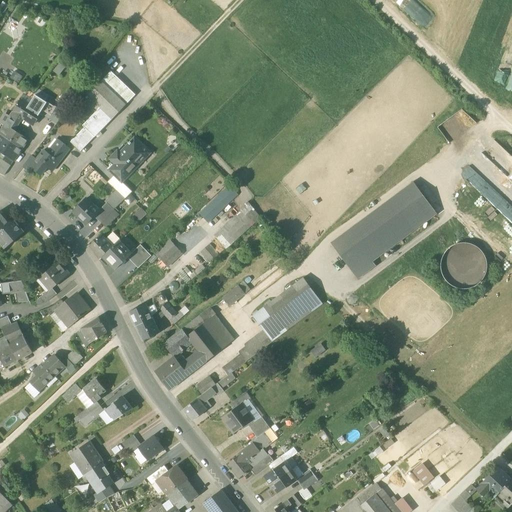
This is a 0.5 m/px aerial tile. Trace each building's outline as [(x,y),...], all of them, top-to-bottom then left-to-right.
[(505,78),(511,60),(511,32),(500,64),(501,65),(497,75),(505,78)] [(14,71),(11,78),(20,82),(23,74),(14,71)] [(135,95),(110,71),(101,81),(126,105),(135,95)] [(126,105),(101,81),(81,102),(94,114),(83,126),(85,128),(71,142),(81,151),(83,148),(84,149),(112,120),(126,105)] [(28,105),(21,100),(19,104),(18,104),(17,105),(18,106),(11,117),(19,122),(22,118),(33,125),(41,114),(41,113),(40,113),(42,110),(47,103),(35,95),(28,105)] [(47,103),(42,110),(40,113),(41,113),(41,114),(49,119),(57,108),(48,102),(47,103)] [(57,108),(49,119),(56,124),(65,113),(57,108)] [(28,139),(14,130),(19,122),(11,117),(9,119),(4,116),(0,121),(0,122),(5,126),(0,133),(0,134),(1,136),(2,135),(22,149),(28,139)] [(22,149),(2,135),(1,136),(0,137),(0,152),(14,161),(22,149)] [(143,146),(135,138),(130,142),(128,143),(129,144),(120,153),(118,150),(110,159),(115,164),(109,170),(114,175),(121,182),(122,182),(135,168),(147,157),(140,150),(143,146)] [(70,149),(58,140),(53,146),(65,155),(70,149)] [(492,187),(484,195),(511,222),(511,155),(498,142),(486,154),(480,149),(467,163),(492,187)] [(65,155),(53,146),(48,153),(59,162),(65,155)] [(48,153),(44,150),(37,159),(30,167),(32,168),(41,175),(49,165),(54,169),(59,162),(48,153)] [(32,155),(23,167),(29,172),(32,168),(30,167),(37,159),(32,155)] [(0,173),(4,176),(11,166),(1,159),(0,160),(0,173)] [(132,192),(122,182),(121,182),(114,175),(107,182),(125,199),(132,192)] [(199,215),(208,223),(237,195),(228,186),(199,215)] [(435,214),(418,190),(337,248),(359,277),(375,265),(372,261),(435,214)] [(92,206),(84,199),(72,211),(80,218),(86,224),(94,217),(96,214),(96,213),(90,207),(92,206)] [(107,202),(96,213),(96,214),(94,217),(100,223),(114,210),(107,202)] [(227,249),(260,218),(248,205),(214,236),(227,249)] [(139,220),(147,213),(141,208),(134,215),(139,220)] [(0,210),(0,233),(11,224),(0,210)] [(120,216),(114,210),(100,223),(106,229),(120,216)] [(11,224),(0,233),(0,241),(6,248),(24,233),(14,221),(11,224)] [(105,240),(100,235),(90,245),(96,252),(95,253),(101,259),(112,248),(119,241),(120,240),(113,233),(105,240)] [(112,248),(101,259),(107,265),(109,263),(116,270),(128,258),(132,255),(119,241),(112,248)] [(473,287),(479,283),(483,278),(486,272),(487,265),(486,259),(483,252),(478,247),(472,244),(466,242),(459,242),(453,244),(447,248),(443,253),(440,259),(439,266),(440,272),(443,279),(447,284),(453,287),(460,289),(466,289),(473,287)] [(200,251),(207,262),(219,254),(211,243),(200,251)] [(175,245),(160,259),(168,266),(182,253),(175,245)] [(132,255),(128,258),(138,268),(151,257),(141,246),(132,255)] [(59,261),(42,276),(52,287),(69,274),(59,261)] [(185,280),(193,274),(187,267),(180,272),(185,280)] [(304,279),(269,304),(288,330),(323,304),(304,279)] [(30,302),(22,281),(1,283),(2,293),(17,291),(19,303),(30,302)] [(243,283),(223,298),(230,306),(250,291),(243,283)] [(55,295),(50,289),(34,302),(37,306),(47,302),(55,295)] [(90,309),(77,293),(63,305),(55,311),(56,311),(69,328),(77,321),(76,320),(90,309)] [(161,293),(153,297),(153,305),(147,308),(151,316),(159,309),(166,303),(161,293)] [(60,300),(52,306),(45,309),(51,316),(56,311),(55,311),(63,305),(60,300)] [(166,303),(159,309),(165,315),(169,320),(170,320),(177,313),(167,302),(166,303)] [(146,304),(129,312),(136,327),(152,319),(151,317),(151,316),(147,308),(146,304)] [(288,330),(269,304),(253,316),(263,330),(272,342),(288,330)] [(177,313),(170,320),(174,324),(189,311),(185,306),(177,313)] [(154,324),(165,315),(159,309),(151,316),(151,317),(152,319),(154,324)] [(210,309),(182,330),(187,337),(202,324),(210,318),(214,315),(210,309)] [(214,315),(210,318),(230,343),(234,340),(214,315)] [(8,318),(0,321),(0,328),(0,329),(1,329),(11,324),(8,318)] [(98,318),(82,328),(88,338),(82,343),(86,348),(90,343),(107,333),(103,326),(98,318)] [(230,343),(210,318),(202,324),(222,349),(230,343)] [(152,319),(136,327),(142,341),(159,334),(154,324),(152,319)] [(11,324),(1,329),(6,338),(9,343),(24,337),(16,322),(11,324)] [(202,324),(187,337),(190,341),(196,349),(206,361),(222,349),(202,324)] [(187,337),(182,330),(176,335),(185,346),(190,341),(187,337)] [(248,345),(239,353),(241,355),(223,368),(228,375),(272,342),(263,330),(246,343),(248,345)] [(176,335),(164,345),(172,355),(185,346),(176,335)] [(24,337),(9,343),(18,360),(32,352),(24,337)] [(0,341),(0,358),(5,367),(18,360),(9,343),(6,338),(0,341)] [(317,356),(326,349),(321,343),(312,350),(317,356)] [(188,376),(206,361),(196,349),(179,363),(188,376)] [(78,362),(70,353),(66,357),(74,366),(78,362)] [(55,355),(44,365),(43,364),(34,372),(34,373),(37,376),(30,382),(38,391),(64,366),(65,366),(61,362),(55,355)] [(74,366),(66,357),(61,362),(65,366),(64,366),(69,371),(74,366)] [(174,357),(154,372),(169,391),(178,384),(168,371),(179,363),(174,357)] [(179,363),(168,371),(178,384),(188,376),(179,363)] [(106,391),(96,379),(83,390),(94,403),(94,404),(101,398),(100,396),(106,391)] [(82,390),(76,383),(72,386),(79,393),(82,390)] [(72,386),(62,396),(68,403),(79,393),(72,386)] [(212,388),(204,394),(208,399),(216,393),(212,388)] [(232,403),(235,408),(238,406),(250,397),(247,392),(232,403)] [(204,394),(197,399),(202,404),(208,399),(204,394)] [(122,397),(107,409),(107,410),(116,419),(132,409),(122,397)] [(197,399),(184,409),(193,421),(206,410),(202,404),(197,399)] [(94,403),(87,409),(91,414),(101,406),(97,402),(94,404),(94,403)] [(91,414),(90,415),(94,420),(105,411),(101,406),(91,414)] [(235,408),(222,418),(234,434),(250,422),(238,406),(235,408)] [(87,409),(78,416),(81,420),(90,415),(91,414),(87,409)] [(107,410),(100,415),(107,425),(116,419),(107,410)] [(262,418),(251,426),(259,436),(270,428),(262,418)] [(376,419),(367,425),(371,431),(380,425),(376,419)] [(251,445),(239,454),(250,468),(263,459),(266,457),(261,451),(277,438),(270,428),(259,436),(249,443),(251,445)] [(134,435),(122,442),(126,448),(137,440),(134,435)] [(141,445),(138,448),(147,460),(163,447),(154,435),(141,445)] [(137,440),(126,448),(130,454),(138,448),(141,445),(137,440)] [(88,442),(71,453),(86,475),(103,463),(88,442)] [(293,448),(283,455),(286,461),(297,453),(293,448)] [(250,468),(239,454),(227,464),(239,478),(250,469),(251,469),(250,468)] [(263,459),(250,468),(251,469),(250,469),(255,475),(273,462),(268,455),(266,457),(263,459)] [(283,462),(264,476),(271,485),(290,471),(283,462)] [(410,473),(416,483),(421,480),(424,485),(435,478),(425,462),(410,473)] [(110,474),(103,463),(86,475),(98,493),(109,486),(114,483),(108,475),(110,474)] [(164,465),(146,479),(152,485),(157,481),(169,472),(164,465)] [(169,472),(157,481),(167,495),(187,480),(177,466),(169,472)] [(483,483),(477,489),(485,496),(494,486),(499,491),(510,480),(497,469),(483,484),(483,483)] [(290,471),(271,485),(277,494),(297,480),(290,471)] [(297,480),(300,485),(314,475),(311,471),(297,480)] [(318,482),(314,475),(300,485),(304,492),(318,482)] [(433,493),(446,484),(441,476),(427,485),(433,493)] [(511,504),(511,477),(499,491),(495,496),(509,508),(511,504)] [(187,480),(167,495),(178,510),(198,495),(187,480)] [(339,511),(366,511),(362,505),(375,495),(388,511),(399,511),(377,482),(339,511)] [(459,496),(464,500),(476,490),(471,485),(459,496)] [(115,494),(109,486),(98,493),(94,496),(99,503),(107,498),(115,494)] [(237,511),(221,490),(205,502),(212,511),(210,511),(237,511)] [(0,491),(0,511),(4,511),(13,505),(0,491)] [(115,494),(107,498),(114,511),(115,511),(126,507),(119,492),(115,494)] [(298,492),(291,497),(294,502),(298,507),(305,502),(298,492)] [(388,511),(375,495),(362,505),(366,511),(388,511)] [(464,500),(459,496),(451,504),(459,511),(468,504),(464,500)] [(51,511),(59,511),(62,511),(53,498),(46,503),(51,511)] [(294,502),(286,507),(289,511),(291,511),(298,507),(294,502)] [(166,511),(168,511),(162,503),(149,511),(166,511)]
